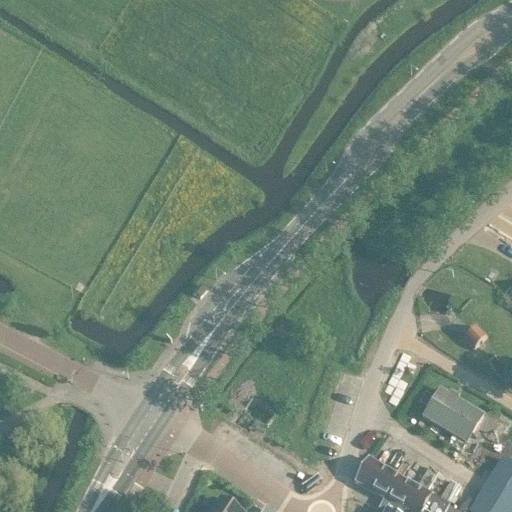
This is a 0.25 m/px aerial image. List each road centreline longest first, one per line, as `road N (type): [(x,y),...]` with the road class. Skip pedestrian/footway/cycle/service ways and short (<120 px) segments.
road 1 (tertiary): [(150,417),(242,296),(397,118),(511,18)]
road 2 (residential): [(326,511),(393,329)]
road 3 (residential): [(393,329),(416,282),(511,187)]
road 4 (residential): [(150,417),(0,337)]
road 5 (residential): [(511,401),(393,329)]
